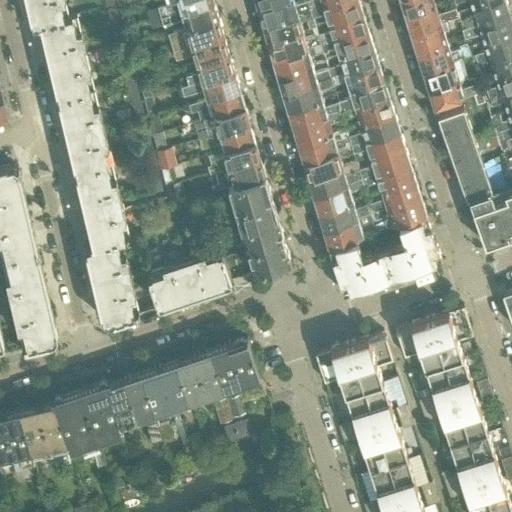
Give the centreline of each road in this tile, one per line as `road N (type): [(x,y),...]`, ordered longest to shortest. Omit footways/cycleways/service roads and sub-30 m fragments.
road 1 (residential): [(468,274),(379,0)]
road 2 (residential): [(236,0),(311,256)]
road 3 (residential): [(87,355),(32,134)]
road 4 (residential): [(249,299),(87,355)]
road 5 (residential): [(32,134),(2,0)]
road 6 (residential): [(511,398),(468,274)]
road 7 (residential): [(342,511),(303,393)]
road 8 (residential): [(353,313),(468,274)]
